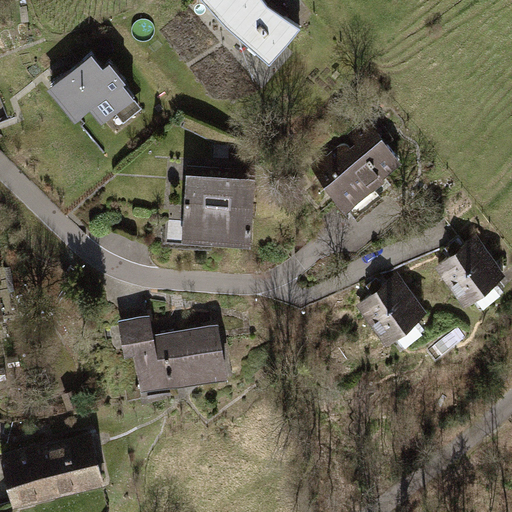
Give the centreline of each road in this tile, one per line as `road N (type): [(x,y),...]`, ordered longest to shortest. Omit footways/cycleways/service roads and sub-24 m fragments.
road 1 (residential): [(0,163),(105,262),(153,279),(243,284),(289,275),(339,231)]
road 2 (unclassified): [(377,511),(511,404)]
